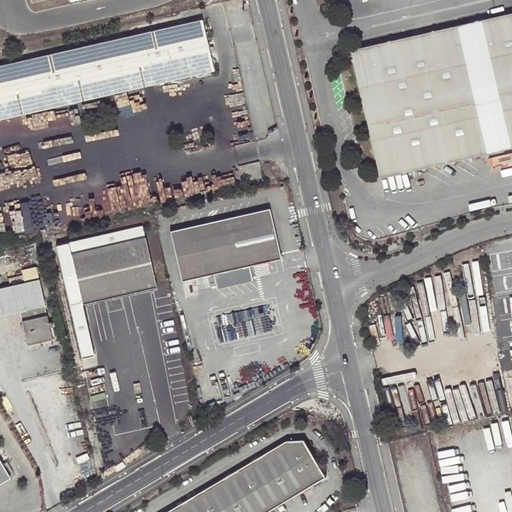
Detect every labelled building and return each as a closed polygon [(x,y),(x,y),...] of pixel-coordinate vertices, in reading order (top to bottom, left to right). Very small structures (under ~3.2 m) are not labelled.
[(511,12),(352,49),(381,177),(511,147),(511,12)] [(214,71),(202,19),(0,65),(0,118),(194,74),(195,75),(214,71)] [(181,280),(212,274),(215,288),(251,279),(247,266),(279,258),(268,209),(240,216),(214,222),(181,229),(170,232),(181,280)] [(93,355),(81,303),(155,286),(141,225),(54,245),(81,358),(93,355)] [(23,282),(0,287),(0,315),(18,312),(25,344),(51,339),(50,333),(46,315),(44,316),(41,306),(44,305),(35,266),(20,269),(23,282)] [(267,511),(326,477),(303,441),(286,441),(167,511),(267,511)] [(0,482),(10,476),(0,459),(0,482)] [(125,462),(117,467),(120,472),(128,466),(125,462)]
